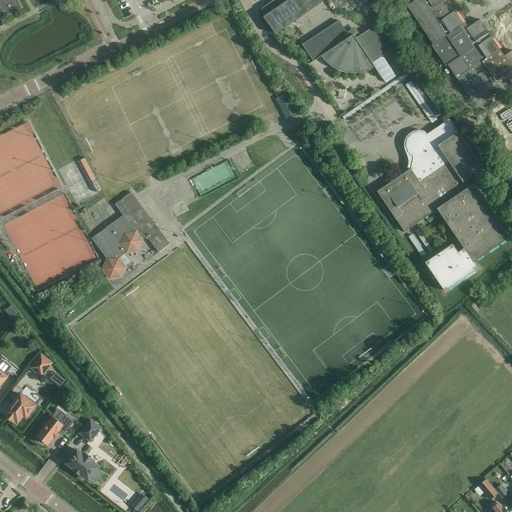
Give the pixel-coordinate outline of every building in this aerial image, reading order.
[(3,17),(4,18),(23,9),(18,0),(0,0),(0,20),(1,20),(0,19),(3,17)] [(119,13),(128,9),(123,0),(115,0),(114,1),(119,13)] [(265,16),(263,17),(275,35),(309,12),(309,11),(325,0),(274,0),(261,9),(265,16)] [(403,0),(407,6),(433,45),(431,46),(436,53),(431,56),(429,54),(419,60),(436,85),(446,79),(438,66),(443,63),(445,67),(447,66),(448,66),(456,78),(459,82),(461,86),(470,99),(478,94),(491,85),(495,82),(511,70),(511,50),(504,56),(500,50),(492,39),(491,37),(489,38),(487,34),(488,33),(479,20),(468,28),(466,29),(463,24),(455,11),(454,11),(450,14),(442,2),(444,0),(403,0)] [(386,6),(390,12),(396,8),(392,2),(386,6)] [(368,71),(374,68),(374,67),(371,63),(382,56),(382,57),(388,53),(372,28),(360,36),(357,32),(353,35),(351,31),(347,33),(339,21),(302,45),(313,61),(309,64),(311,63),(321,57),(325,61),(326,62),(331,67),(338,71),(345,73),(353,74),(360,73),(362,73),(362,74),(366,73),(366,71),(368,71)] [(395,77),(382,57),(382,56),(371,63),(374,67),(374,68),(382,79),(385,83),(395,77)] [(321,57),(311,63),(321,79),(331,73),(324,62),(325,61),(321,57)] [(287,121),(299,115),(287,94),(275,100),(277,104),(278,104),(287,121)] [(495,109),(485,112),(489,123),(499,119),(495,109)] [(472,152),(478,148),(469,134),(462,138),(449,119),(427,135),(425,133),(418,132),(411,134),(407,139),(405,146),(408,153),(413,157),(411,169),(410,169),(376,192),(404,232),(437,210),(464,249),(458,253),(452,245),(425,263),(444,291),(478,269),(474,262),(510,237),(474,184),(470,186),(466,180),(483,169),(472,152)] [(123,216),(120,217),(91,239),(107,260),(103,270),(109,279),(121,278),(125,267),(119,258),(127,252),(138,251),(142,241),(147,237),(158,253),(170,244),(131,193),(115,205),(123,216)] [(429,254),(434,251),(423,230),(418,232),(429,254)] [(41,377),(52,363),(41,355),(30,368),(41,377)] [(10,408),(5,413),(7,414),(6,416),(13,422),(14,420),(17,423),(23,416),(26,418),(35,406),(34,405),(35,403),(26,396),(25,398),(20,394),(16,400),(14,401),(15,401),(16,402),(12,407),(11,406),(10,407),(10,408)] [(52,417),(37,436),(39,438),(39,440),(39,442),(41,443),(42,444),(44,444),(45,443),(48,445),(53,438),(54,438),(57,433),(58,432),(63,435),(73,421),(67,417),(61,425),(52,417)] [(79,433),(90,442),(101,428),(90,420),(79,433)] [(88,481),(90,478),(95,482),(102,473),(97,469),(99,467),(92,462),(93,460),(84,453),(83,455),(76,450),(66,463),(75,470),(74,471),(79,475),(80,474),(88,481)] [(486,480),(479,486),(490,499),(497,494),(486,480)] [(500,485),(495,489),(502,498),(508,494),(500,485)] [(139,499),(131,508),(136,511),(138,511),(145,504),(139,499)] [(495,511),(505,511),(502,508),(496,502),(491,506),(492,508),(495,511)]
